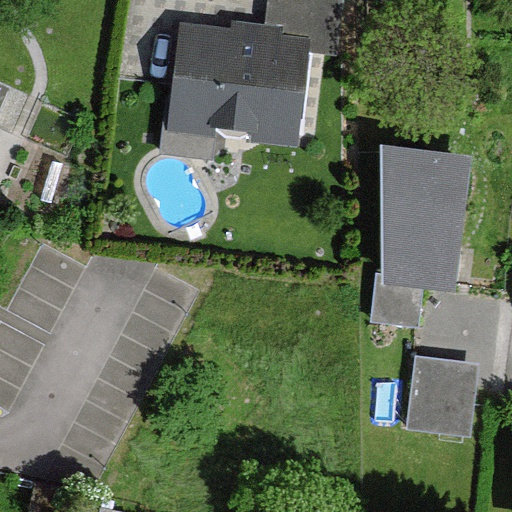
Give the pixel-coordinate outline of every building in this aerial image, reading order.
[(330,28),(332,0),(269,0),(268,24),(330,28)] [(178,33),(165,127),(295,145),(308,51),(178,33)] [(0,127),(17,89),(0,81),(0,127)] [(462,161),(387,151),(391,277),(447,283),(462,161)] [(476,369),(404,361),(395,439),(467,447),(476,369)]
